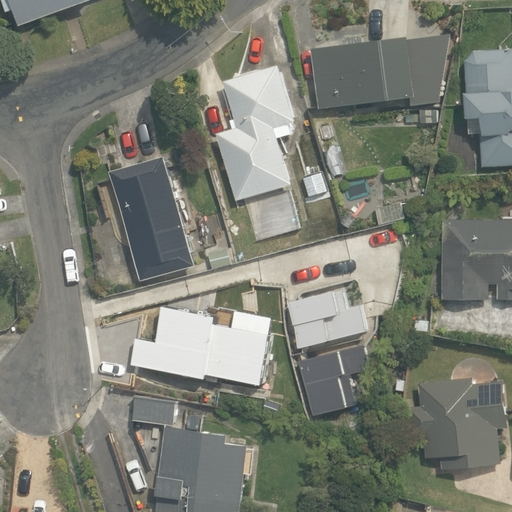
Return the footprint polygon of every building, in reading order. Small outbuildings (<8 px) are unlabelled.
[(3,0),(7,11),(15,9),(21,24),(88,0),(3,0)] [(411,33),(314,47),(321,108),(419,94),(411,33)] [(470,132),(482,131),(484,166),(511,164),(511,47),(477,49),(466,58),(470,132)] [(240,126),(218,132),(238,200),(295,183),(281,136),(295,132),(291,122),(299,119),(282,62),(225,79),(240,126)] [(199,264),(168,152),(111,170),(142,280),(199,264)] [(332,194),(324,172),(304,179),(312,201),(332,194)] [(511,217),(444,218),(444,299),(491,299),(491,283),(498,283),(498,295),(511,294),(511,217)] [(217,322),(218,313),(165,304),(158,340),(137,336),(133,363),(208,376),(209,372),(265,381),(276,314),(234,307),(233,310),(238,311),(235,325),(217,322)] [(475,383),(474,375),(420,382),(423,405),(411,407),(414,432),(427,431),(428,457),(443,455),(444,468),(504,462),(499,427),(510,425),(504,380),(475,383)] [(232,431),(166,422),(157,493),(162,494),(160,511),(168,511),(191,511),(192,511),(202,511),(242,511),(251,441),(231,438),(232,431)]
